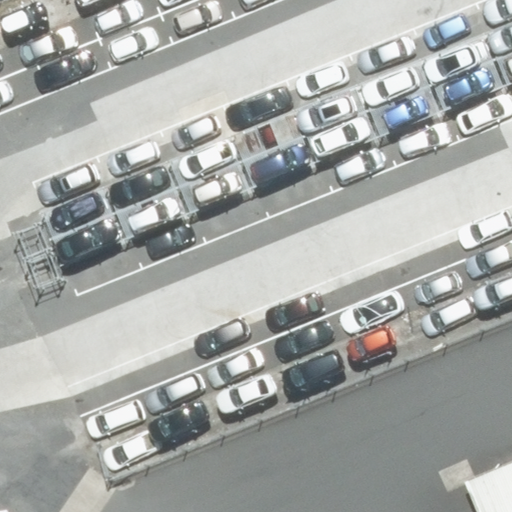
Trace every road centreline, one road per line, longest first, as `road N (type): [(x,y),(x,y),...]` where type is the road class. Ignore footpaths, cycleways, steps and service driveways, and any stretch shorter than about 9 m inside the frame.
road 1 (unknown): [(320,0),(58,106),(0,140)]
road 2 (unknown): [(147,511),(49,460),(0,412)]
